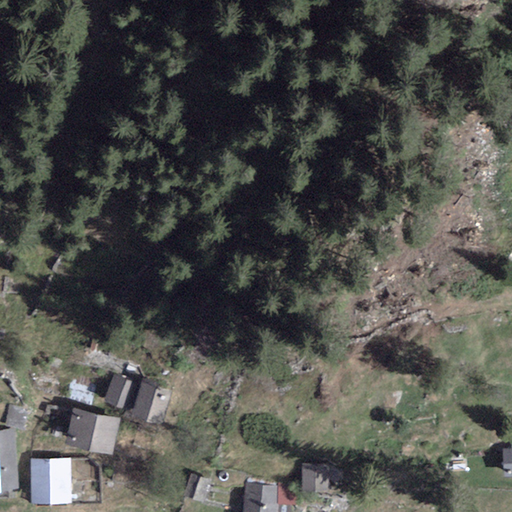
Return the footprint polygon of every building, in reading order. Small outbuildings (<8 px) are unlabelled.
[(132,382),(113,375),(102,402),(121,409),(132,382)] [(171,393),(142,383),(131,415),(159,425),(171,393)] [(25,430),(30,411),(11,406),(6,425),(25,430)] [(111,454),(119,420),(73,410),(66,445),(111,454)] [(14,432),(0,432),(0,492),(17,491),(14,432)] [(503,477),(511,475),(511,440),(510,440),(510,450),(502,450),(503,477)] [(70,460),(30,460),(31,504),(71,503),(70,460)] [(328,466),(302,466),(302,491),(329,491),(328,466)] [(212,480),(190,473),(183,496),(204,503),(212,480)] [(296,504),(296,485),(296,481),(278,481),(278,487),(278,504),(296,504)] [(278,487),(247,484),(245,511),(277,511),(278,504),(278,487)]
